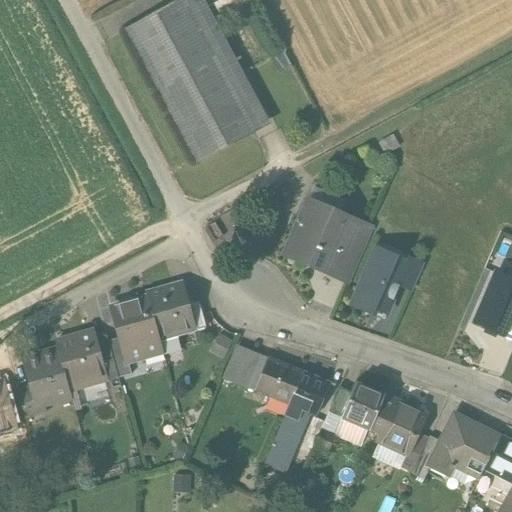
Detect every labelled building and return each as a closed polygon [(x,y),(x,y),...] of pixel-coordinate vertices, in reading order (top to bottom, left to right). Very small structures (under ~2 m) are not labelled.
[(184,0),(129,30),(199,160),(254,131),(184,0)] [(218,17),(247,6),(244,0),(213,0),(212,1),(218,17)] [(336,216),(306,204),(286,251),(316,265),(316,269),(332,276),(335,269),(352,230),(353,228),(335,220),(336,216)] [(352,230),(335,269),(348,275),(365,236),(352,230)] [(406,265),(375,252),(353,303),(362,307),(361,309),(372,314),(374,309),(386,314),(399,286),(407,266),(406,265)] [(409,260),(406,265),(407,266),(399,286),(410,291),(421,266),(409,260)] [(511,319),(511,281),(496,274),(474,323),(505,337),(511,319)] [(187,306),(180,284),(146,293),(147,297),(159,340),(194,332),(187,306)] [(159,340),(147,297),(133,302),(133,305),(125,309),(121,309),(117,311),(115,314),(114,317),(114,320),(119,340),(126,365),(128,365),(145,361),(143,352),(161,347),(159,340)] [(187,306),(194,332),(206,328),(199,303),(187,306)] [(96,342),(93,332),(55,342),(58,350),(69,390),(105,380),(94,342),(96,342)] [(217,333),(209,351),(222,357),(231,339),(217,333)] [(106,339),(96,342),(94,342),(105,380),(106,383),(118,380),(108,343),(106,339)] [(108,343),(118,380),(131,376),(128,365),(126,365),(119,340),(108,343)] [(69,390),(58,350),(22,360),(31,389),(35,405),(42,403),(70,396),(69,390)] [(258,362),(234,352),(223,379),(247,389),(258,362)] [(303,373),(269,358),(254,392),(289,406),(303,374),(303,373)] [(329,385),(303,374),(289,406),(264,466),(284,474),(310,414),(315,416),(329,385)] [(385,397),(357,385),(352,396),(341,419),(369,432),(384,398),(385,397)] [(35,405),(31,389),(17,393),(24,418),(45,413),(42,403),(35,405)] [(341,419),(352,396),(338,390),(328,413),(341,419)] [(381,437),(396,403),(384,398),(369,432),(381,437)] [(396,403),(381,437),(378,443),(405,456),(408,457),(417,436),(426,417),(396,403)] [(323,425),(312,420),(302,443),(313,448),(320,432),(323,425)] [(481,475),(497,444),(448,422),(436,449),(422,479),(426,481),(446,490),(451,478),(473,488),(481,475)] [(334,438),(320,432),(313,448),(313,449),(326,455),(334,438)] [(427,440),(417,436),(408,457),(405,456),(400,466),(413,472),(425,445),(427,440)] [(511,451),(497,444),(481,475),(493,481),(492,485),(507,492),(497,511),(511,511),(511,510),(511,451)] [(422,479),(436,449),(425,445),(413,472),(407,486),(421,493),(426,481),(422,479)]
